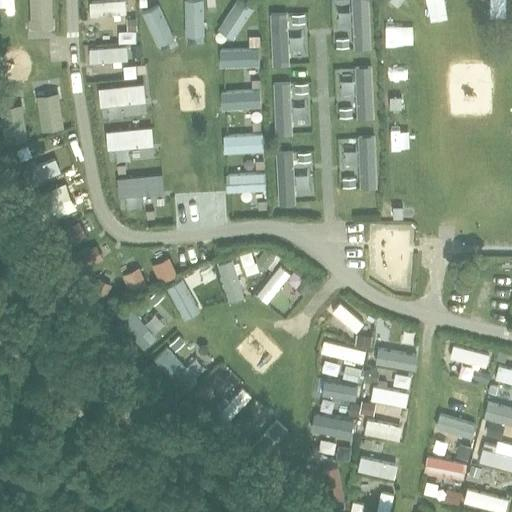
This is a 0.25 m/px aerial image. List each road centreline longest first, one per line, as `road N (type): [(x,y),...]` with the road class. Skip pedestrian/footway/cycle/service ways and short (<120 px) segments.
road 1 (track): [(434,213),(422,200),(420,29),(439,13),(463,30),(460,201)]
road 2 (track): [(0,311),(231,511)]
road 3 (track): [(429,315),(399,511)]
road 4 (track): [(296,328),(290,405),(202,330)]
road 5 (track): [(212,229),(201,103)]
